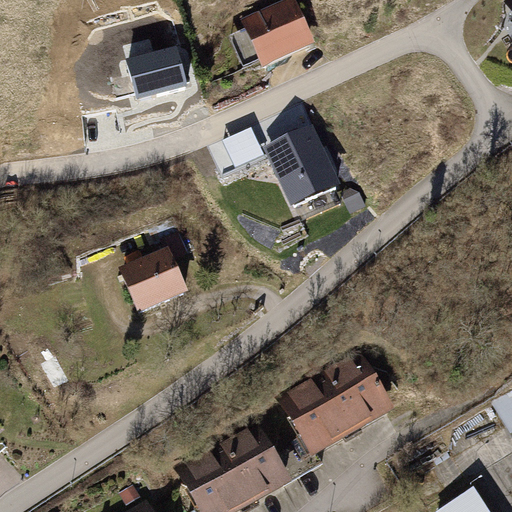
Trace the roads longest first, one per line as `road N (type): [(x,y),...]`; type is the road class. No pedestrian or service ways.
road 1 (residential): [(0,510),(243,351),(498,123)]
road 2 (residential): [(0,170),(29,172),(165,146),(436,33)]
road 3 (residential): [(298,511),(334,471),(511,371)]
road 4 (unknown): [(273,104),(380,228)]
